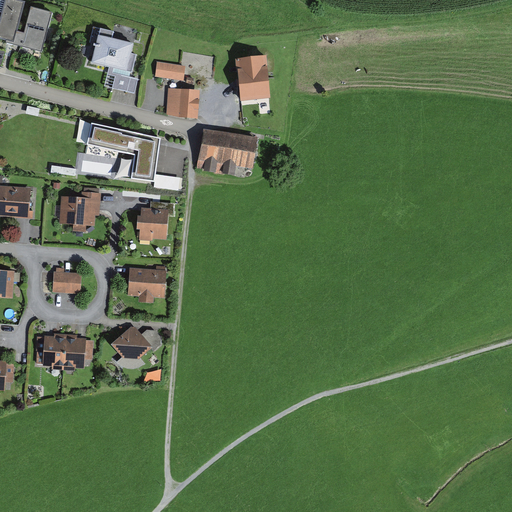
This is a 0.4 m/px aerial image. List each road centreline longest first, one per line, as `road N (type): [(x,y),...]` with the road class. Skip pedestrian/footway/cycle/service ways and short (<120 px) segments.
road 1 (track): [(511,341),(313,398),(231,447),(157,511)]
road 2 (track): [(511,6),(257,40),(230,56),(220,79)]
road 3 (residential): [(0,81),(183,126),(192,153)]
road 4 (residential): [(33,251),(35,302),(55,316),(89,317),(98,308),(99,263)]
